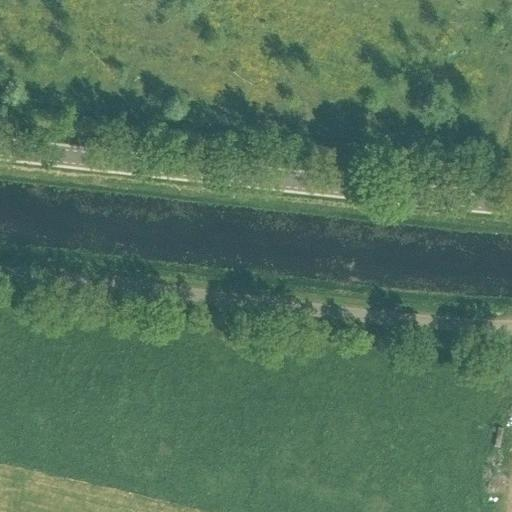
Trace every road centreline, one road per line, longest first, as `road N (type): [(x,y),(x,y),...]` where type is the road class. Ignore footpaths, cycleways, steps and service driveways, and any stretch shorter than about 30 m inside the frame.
road 1 (unclassified): [(0,270),(511,326)]
road 2 (tertiary): [(511,203),(0,148)]
